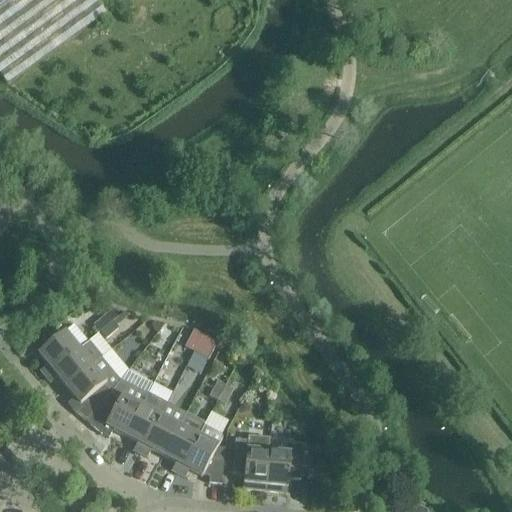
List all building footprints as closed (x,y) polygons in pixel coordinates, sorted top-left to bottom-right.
[(105,15),(93,0),(0,0),(0,76),(7,86),(105,15)] [(111,313),(107,316),(107,315),(93,326),(99,333),(112,322),(116,319),(111,313)] [(112,322),(99,333),(105,340),(118,329),(112,322)] [(154,323),(151,327),(154,332),(157,334),(164,325),(154,323)] [(47,347),(38,355),(47,366),(40,372),(45,378),(88,342),(73,325),(54,342),(47,347)] [(194,354),(204,337),(192,331),(184,348),(194,354)] [(194,354),(207,361),(215,346),(216,343),(204,337),(194,354)] [(67,390),(101,360),(102,359),(88,342),(45,378),(50,384),(57,378),(67,390)] [(67,405),(73,412),(87,423),(110,394),(120,382),(101,360),(67,390),(75,399),(67,405)] [(240,360),(235,368),(242,372),(247,364),(240,360)] [(218,399),(226,384),(218,380),(210,395),(218,399)] [(110,394),(87,423),(101,435),(108,439),(112,431),(125,438),(147,395),(120,382),(110,394)] [(226,384),(218,399),(226,403),(234,388),(226,384)] [(139,455),(167,403),(148,394),(147,395),(125,438),(137,444),(133,452),(139,455)] [(179,427),(163,457),(175,464),(171,472),(178,475),(204,426),(205,424),(186,413),(179,427)] [(160,417),(140,455),(146,459),(151,451),(163,457),(179,427),(160,417)] [(204,426),(178,475),(185,479),(189,471),(202,478),(203,475),(209,478),(208,485),(221,486),(224,461),(211,460),(222,440),(221,436),(204,426)] [(242,490),(265,493),(268,453),(270,439),(248,437),(247,442),(235,441),(232,474),(244,475),(242,490)] [(288,479),(300,481),(303,447),(281,445),(280,454),(268,453),(265,493),(287,495),(288,479)]
